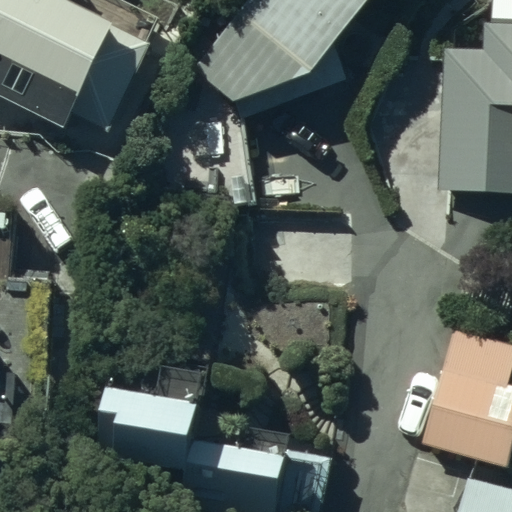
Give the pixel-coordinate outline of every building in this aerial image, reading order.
[(69,113),(106,131),(150,46),(63,2),(64,0),(0,0),(0,98),(61,129),(69,113)] [(244,0),(186,68),(227,103),(305,71),(365,0),(244,0)] [(511,364),(511,342),(451,328),(424,444),(510,464),(511,454),(511,383),(508,383),(511,364)] [(194,405),(102,387),(91,445),(182,463),(194,405)] [(268,511),(281,466),(192,441),(177,493),(248,511),(268,511)] [(511,511),(511,488),(466,476),(455,511),(511,511)]
